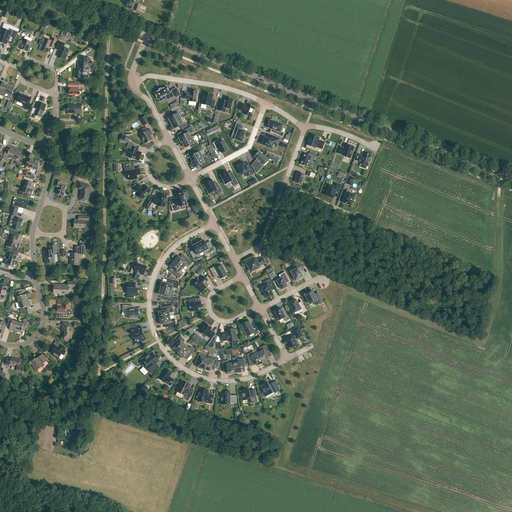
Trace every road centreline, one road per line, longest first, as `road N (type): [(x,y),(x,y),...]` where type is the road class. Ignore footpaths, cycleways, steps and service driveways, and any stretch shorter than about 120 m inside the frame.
road 1 (tertiary): [(511,180),(147,33)]
road 2 (track): [(110,18),(98,374),(87,402)]
road 3 (track): [(87,402),(414,511)]
road 4 (residential): [(286,359),(250,377),(214,380),(178,364),(157,341),(149,310),(157,268),(173,247),(213,223)]
road 5 (track): [(501,176),(495,283),(480,336)]
road 6 (residential): [(132,85),(153,76),(265,103)]
